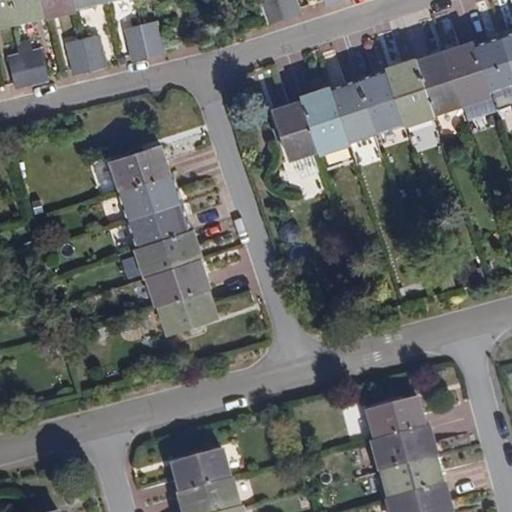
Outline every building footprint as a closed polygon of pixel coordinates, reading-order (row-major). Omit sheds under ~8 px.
[(0,0),(0,24),(22,19),(17,0),(0,0)] [(47,0),(17,0),(22,19),(50,13),(47,0)] [(79,5),(77,0),(47,0),(50,13),(50,14),(80,8),(79,5)] [(268,0),(274,18),(286,15),(281,0),(268,0)] [(281,0),(286,15),(303,9),(299,0),(281,0)] [(145,23),(152,52),(166,49),(160,19),(145,23)] [(138,57),(152,52),(145,23),(131,26),(138,57)] [(103,33),(87,37),(94,67),(110,63),(103,33)] [(493,90),(511,83),(511,51),(506,33),(477,43),(493,90)] [(94,67),(87,37),(73,40),(81,70),(94,67)] [(493,90),(477,43),(476,39),(446,49),(464,104),(494,95),(493,90)] [(29,50),(36,80),(51,77),(44,47),(29,50)] [(418,59),(437,113),(464,104),(446,49),(418,59)] [(36,80),(29,50),(15,53),(22,84),(36,80)] [(390,66),(390,68),(408,122),(409,124),(437,115),(437,113),(418,59),(418,56),(390,66)] [(362,77),(380,130),(408,122),(390,68),(362,77)] [(332,88),(350,141),(380,130),(362,77),(332,88)] [(303,96),(305,101),(321,150),(323,154),(351,145),(350,141),(332,88),(332,86),(303,96)] [(502,106),(511,102),(511,86),(497,92),(502,106)] [(297,158),(321,150),(305,101),(281,108),(287,128),(291,140),(297,158)] [(291,140),(287,128),(280,130),(284,142),(291,140)] [(150,151),(149,145),(137,148),(138,154),(150,151)] [(129,188),(173,174),(164,147),(150,151),(138,154),(121,159),(129,188)] [(135,217),(185,201),(176,173),(173,174),(129,188),(125,189),(135,217)] [(144,246),(194,229),(185,201),(135,217),(144,246)] [(154,275),(205,258),(206,258),(197,228),(194,229),(144,246),(141,246),(151,275),(154,275)] [(165,302),(211,288),(213,287),(205,258),(154,275),(162,303),(165,302)] [(211,288),(165,302),(174,330),(191,325),(204,321),(220,316),(211,288)] [(191,325),(193,332),(205,327),(204,321),(191,325)] [(409,406),(407,399),(396,403),(397,409),(409,406)] [(378,415),(384,440),(432,428),(425,401),(409,406),(397,409),(378,415)] [(436,426),(432,428),(384,440),(380,441),(387,470),(390,469),(441,456),(443,455),(436,426)] [(210,457),(208,451),(198,454),(200,461),(210,457)] [(185,494),(238,479),(230,452),(210,457),(200,461),(179,466),(185,494)] [(441,456),(390,469),(397,499),(449,485),(441,456)] [(189,511),(229,511),(247,507),(240,479),(238,479),(185,494),(184,494),(189,511)] [(449,485),(397,499),(395,499),(398,511),(458,511),(451,484),(449,485)]
